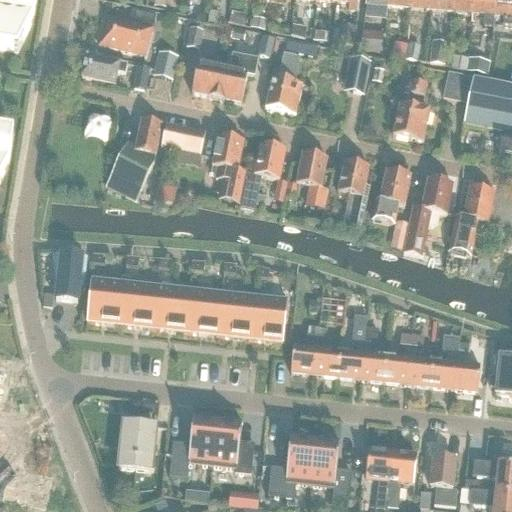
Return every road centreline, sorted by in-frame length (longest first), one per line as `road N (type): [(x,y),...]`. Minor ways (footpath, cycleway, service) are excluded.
road 1 (residential): [(511,431),(50,383)]
road 2 (residential): [(366,152),(47,86)]
road 3 (residential): [(50,383),(31,329),(21,245),(47,86)]
road 4 (residential): [(104,511),(50,383)]
road 5 (residential): [(511,182),(386,156)]
